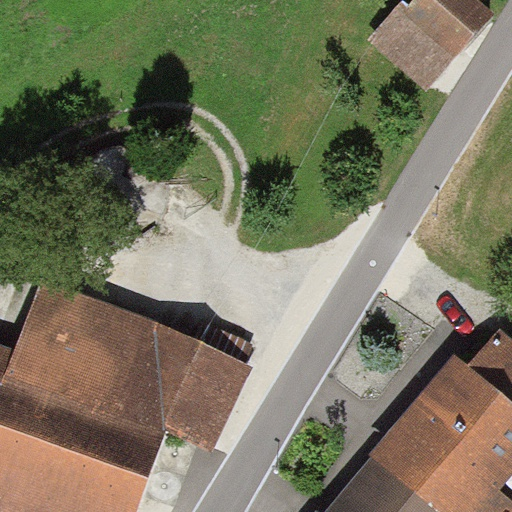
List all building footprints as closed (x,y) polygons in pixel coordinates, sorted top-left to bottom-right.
[(476,0),(411,0),(374,43),(426,88),(492,13),(476,0)] [(0,511),(141,511),(169,440),(220,459),(256,367),(40,284),(10,362),(0,357),(0,511)] [(511,340),(501,332),(471,369),(511,402),(511,340)] [(372,461),(437,511),(511,511),(511,501),(501,493),(511,480),(511,402),(471,369),(456,359),(372,461)] [(437,511),(372,461),(332,511),(437,511)]
